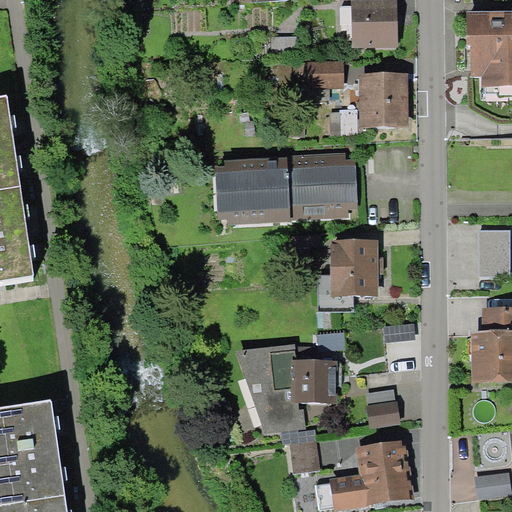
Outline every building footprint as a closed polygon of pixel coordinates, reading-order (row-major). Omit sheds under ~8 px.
[(397,0),(351,0),(351,7),(352,24),(352,48),(398,47),(398,25),(397,0)] [(340,24),(352,24),(351,7),(340,7),(340,24)] [(511,10),(467,11),(467,45),(471,45),(471,76),(482,76),(482,87),(511,86),(511,10)] [(344,61),(303,61),(303,88),(344,88),(344,61)] [(409,73),(359,73),(360,127),(409,127),(409,102),(409,73)] [(0,97),(0,188),(21,186),(8,96),(0,97)] [(346,159),(345,152),(288,155),(288,157),(224,160),(225,165),(216,166),(218,219),(227,219),(227,225),(292,221),(291,219),(350,217),(349,209),(358,209),(355,159),(346,159)] [(21,186),(0,188),(0,280),(34,276),(21,186)] [(510,230),(480,230),(480,277),(510,277),(510,230)] [(378,240),(331,240),(331,297),(379,296),(379,274),(379,266),(378,258),(378,240)] [(511,307),(483,308),(483,331),(511,330),(511,307)] [(414,324),(384,327),(386,342),(415,339),(414,324)] [(511,330),(483,331),(470,331),(471,357),(471,381),(511,380),(511,330)] [(344,332),(317,334),(319,351),(346,349),(344,332)] [(292,360),(297,360),(295,344),(236,351),(265,435),(282,432),(299,430),(306,429),(303,409),(299,409),(298,403),(292,403),(292,360)] [(297,360),(292,360),(292,403),(298,403),(338,403),(338,393),(336,393),(337,386),(337,377),(337,370),(337,363),(338,361),(297,360)] [(366,394),(368,405),(395,401),(394,390),(366,394)] [(51,400),(0,406),(0,504),(64,495),(51,400)] [(367,405),(370,428),(401,424),(398,401),(395,401),(368,405),(367,405)] [(317,441),(315,429),(299,431),(299,430),(282,432),(283,445),(289,444),(316,441),(317,441)] [(316,441),(289,444),(293,473),(320,470),(316,441)] [(402,441),(356,447),(360,475),(330,479),(335,511),(367,507),(367,505),(410,499),(409,490),(412,489),(411,480),(408,480),(407,474),(407,471),(410,470),(408,461),(405,461),(404,454),(407,454),(406,445),(402,446),(402,441)] [(475,477),(478,499),(511,494),(511,492),(509,472),(475,477)] [(0,511),(66,511),(64,495),(0,504),(0,511)]
